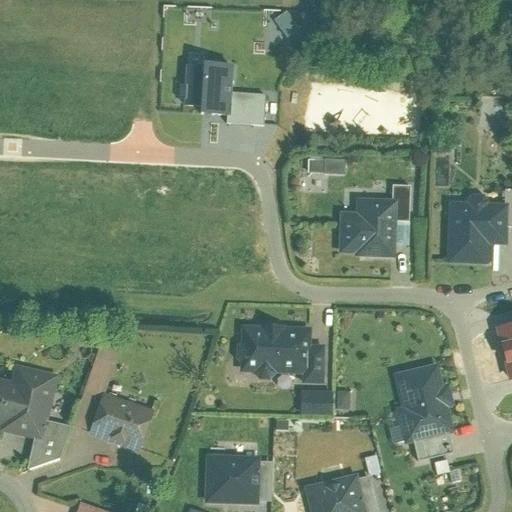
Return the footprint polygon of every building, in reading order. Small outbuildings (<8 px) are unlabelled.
[(80,70),(0,65),(0,104),(15,106),(15,113),(77,117),(80,70)] [(201,117),(229,118),(232,69),(188,66),(186,106),(201,107),(201,117)] [(267,98),(232,95),(229,127),(264,129),(267,98)] [(443,206),(442,269),(483,270),(484,251),(505,251),(506,211),(489,210),(481,202),(468,203),(464,207),(443,206)] [(351,266),(391,266),(391,207),(355,207),(354,222),(336,222),(335,260),(351,260),(351,266)] [(511,306),(489,313),(503,360),(511,357),(511,306)] [(237,373),(237,381),(253,381),(258,389),(274,390),(281,383),(306,382),(306,388),(300,393),(300,424),(335,424),(335,398),(328,398),(328,352),(314,352),(314,331),(225,331),(225,373),(237,373)] [(438,363),(393,375),(401,407),(395,409),(405,446),(454,434),(448,409),(455,407),(449,383),(443,385),(438,363)] [(12,391),(0,387),(0,431),(2,432),(0,439),(43,450),(60,384),(17,373),(12,391)] [(348,410),(348,393),(336,393),(336,410),(348,410)] [(156,418),(104,401),(90,443),(143,460),(156,418)] [(261,457),(205,455),(204,505),(260,507),(261,457)] [(365,511),(355,461),(302,472),(310,511),(365,511)]
